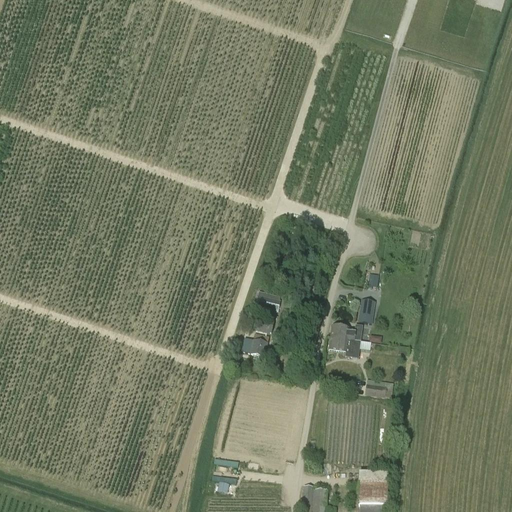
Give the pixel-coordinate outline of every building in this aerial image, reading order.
[(369,286),(368,291),(375,292),(377,281),(368,280),(367,286),(369,286)] [(255,309),(277,314),(280,304),(257,299),(255,309)] [(374,314),(360,311),(356,325),(371,328),(374,314)] [(271,338),(275,325),(258,321),(255,334),(271,338)] [(331,328),(330,340),(360,344),(362,328),(355,327),(354,332),(349,332),(349,331),(331,328)] [(244,355),(264,360),(269,340),(255,336),(252,349),(246,347),(244,355)] [(360,344),(330,340),(328,352),(345,355),(345,359),(358,361),(360,344)] [(385,401),(387,390),(366,387),(364,398),(385,401)] [(388,476),(358,476),(358,508),(360,508),(359,511),(384,511),(384,509),(387,509),(388,476)] [(327,493),(326,493),(315,493),(315,489),(303,489),(301,511),(326,511),(326,506),(327,493)]
